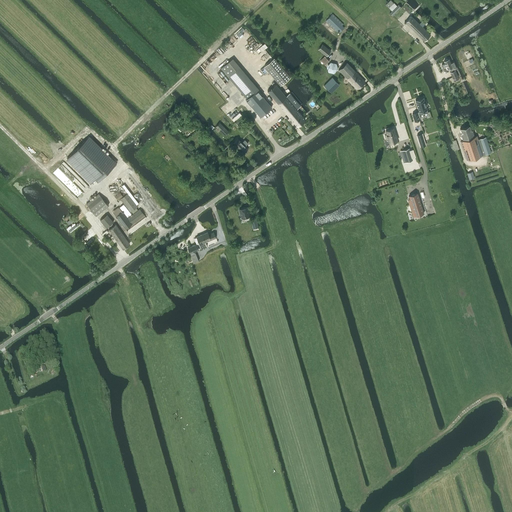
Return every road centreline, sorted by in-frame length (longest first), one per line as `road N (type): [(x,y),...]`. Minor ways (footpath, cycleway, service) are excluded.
road 1 (tertiary): [(507,0),(0,345)]
road 2 (track): [(356,511),(250,176)]
road 3 (track): [(510,417),(482,369),(433,213)]
road 4 (track): [(115,143),(264,0)]
road 5 (track): [(387,511),(485,445),(511,416)]
road 6 (track): [(115,143),(85,129),(44,168),(0,125)]
road 7 (track): [(0,413),(50,398),(61,409),(86,486)]
